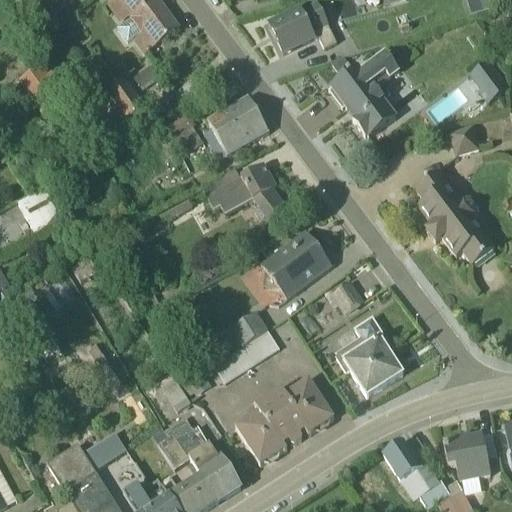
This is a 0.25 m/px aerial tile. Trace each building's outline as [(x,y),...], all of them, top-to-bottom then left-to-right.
[(152,0),(114,0),(104,8),(143,60),(178,34),(152,0)] [(405,0),(380,0),(383,10),(406,4),(405,0)] [(317,8),(269,30),(281,57),(315,42),(321,56),(336,49),(317,8)] [(380,31),(351,41),(357,59),(386,49),(380,31)] [(340,84),(330,92),(367,142),(397,121),(385,105),(390,102),(381,90),(399,77),(383,56),(359,73),(358,71),(352,75),(343,63),(331,72),(340,84)] [(488,63),(469,77),(488,105),(508,92),(488,63)] [(151,123),(125,86),(107,99),(114,109),(83,130),(55,91),(60,88),(45,67),(17,87),(52,136),(55,134),(74,161),(125,125),(133,136),(151,123)] [(158,85),(150,73),(134,85),(142,96),(158,85)] [(399,121),(427,105),(421,95),(393,110),(399,121)] [(221,164),(267,137),(247,103),(207,126),(212,133),(205,137),(221,164)] [(41,126),(29,107),(15,117),(28,135),(41,126)] [(211,164),(183,119),(163,131),(183,163),(173,169),(181,182),(211,164)] [(472,128),(448,135),(455,159),(479,151),(472,128)] [(220,224),(250,207),(263,229),(286,216),(260,172),(240,184),(234,174),(213,186),(219,196),(208,202),(220,224)] [(436,174),(412,193),(422,206),(415,212),(453,261),(461,256),(471,269),(495,250),(475,224),(482,219),(466,198),(459,204),(436,174)] [(59,223),(42,193),(16,207),(34,238),(59,223)] [(331,272),(305,236),(262,267),(288,303),(331,272)] [(332,312),(335,310),(341,319),(359,307),(348,289),(343,292),(341,288),(324,299),(332,312)] [(223,388),(278,354),(255,317),(230,333),(242,353),(212,371),(223,388)] [(348,378),(365,403),(387,388),(401,378),(394,368),(387,358),(392,355),(370,322),(352,334),(359,344),(333,361),(346,380),(348,378)] [(92,362),(110,354),(106,344),(88,352),(92,362)] [(111,381),(117,392),(129,385),(112,354),(93,364),(104,385),(111,381)] [(180,394),(189,408),(211,394),(202,380),(180,394)] [(180,394),(172,381),(158,389),(177,419),(190,410),(189,408),(180,394)] [(280,393),(267,401),(291,440),(301,433),(305,440),(331,424),(308,386),(285,401),(280,393)] [(257,418),(235,431),(258,468),(283,453),(279,447),(291,440),(267,401),(252,410),(257,418)] [(188,467),(198,482),(215,509),(238,495),(197,432),(192,435),(185,425),(168,436),(172,441),(188,467)] [(81,458),(95,476),(126,458),(116,437),(81,458)] [(476,483),(489,481),(481,438),(441,446),(446,472),(454,471),(458,487),(461,486),(463,500),(479,497),(476,483)] [(135,472),(148,493),(188,467),(172,441),(157,451),(160,456),(135,472)] [(405,445),(382,460),(413,507),(419,503),(424,511),(432,511),(435,510),(461,496),(456,487),(444,491),(429,462),(419,467),(405,445)] [(117,511),(95,476),(81,458),(76,449),(47,470),(69,506),(61,511),(117,511)] [(0,480),(0,511),(14,505),(0,480)] [(173,511),(210,511),(215,509),(198,482),(167,502),(173,511)] [(133,511),(173,511),(167,502),(161,494),(147,501),(138,487),(125,497),(133,511)] [(469,511),(461,496),(435,510),(436,511),(469,511)]
